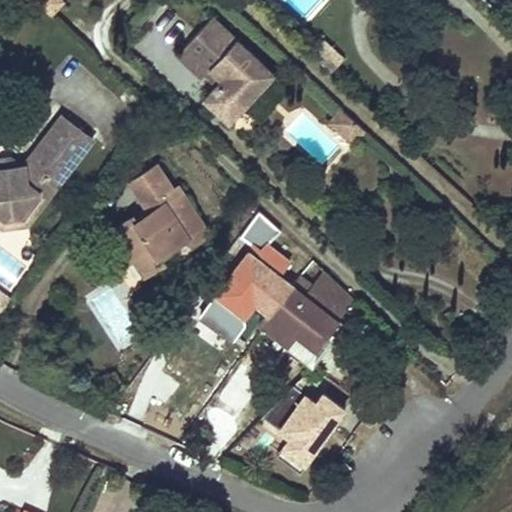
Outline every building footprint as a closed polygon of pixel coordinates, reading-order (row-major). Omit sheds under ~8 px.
[(54,0),(40,0),(37,3),(51,16),(60,5),(54,0)] [(274,75),(213,18),(178,55),(203,78),(205,76),(210,70),(223,81),(217,87),(205,100),(230,122),(274,75)] [(322,63),(335,49),(324,39),(311,53),(322,63)] [(332,72),(345,57),(335,49),(322,63),(332,72)] [(223,81),(210,70),(205,76),(217,87),(223,81)] [(48,133),(38,145),(71,169),(96,137),(64,112),(48,133)] [(45,203),(71,169),(38,145),(20,171),(0,171),(0,219),(23,217),(38,197),(45,203)] [(113,247),(119,256),(126,266),(134,261),(145,277),(165,264),(160,257),(187,240),(192,247),(211,235),(179,188),(175,191),(158,167),(129,186),(145,211),(116,231),(113,247)] [(0,231),(26,228),(45,203),(38,197),(23,217),(0,219),(0,231)] [(270,316),(293,285),(282,276),(291,263),(267,246),(280,232),(260,213),(241,238),(254,247),(199,321),(233,345),(245,328),(245,324),(256,311),(268,319),(270,316)] [(293,285),(270,316),(303,341),(318,322),(330,331),(354,300),(324,272),(315,283),(302,273),(293,285)] [(303,341),(270,316),(268,319),(262,327),(306,362),(330,331),(318,322),(303,341)] [(97,390),(116,384),(112,374),(94,380),(97,390)] [(291,378),(264,414),(290,433),(279,447),(303,465),(317,447),(308,440),(328,414),(331,416),(336,409),(340,412),(346,404),(325,389),(318,398),(291,378)]
